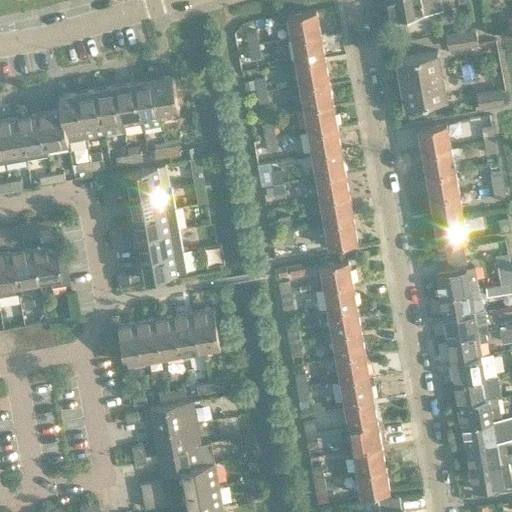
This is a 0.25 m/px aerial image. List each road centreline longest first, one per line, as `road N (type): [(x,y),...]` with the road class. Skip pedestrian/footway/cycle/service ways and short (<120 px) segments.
road 1 (residential): [(439,511),(348,0)]
road 2 (residential): [(80,351),(105,301),(85,191),(0,205)]
road 3 (residential): [(80,351),(12,363),(35,492)]
road 4 (residential): [(35,492),(104,478),(80,351)]
road 5 (residential): [(0,47),(177,0)]
